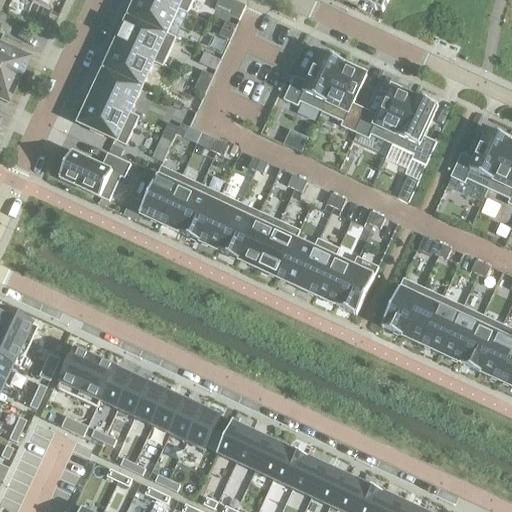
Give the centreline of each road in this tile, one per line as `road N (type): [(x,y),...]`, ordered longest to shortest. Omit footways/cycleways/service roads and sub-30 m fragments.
road 1 (residential): [(0,274),(504,511)]
road 2 (residential): [(285,0),(511,103)]
road 3 (residential): [(103,0),(0,225)]
